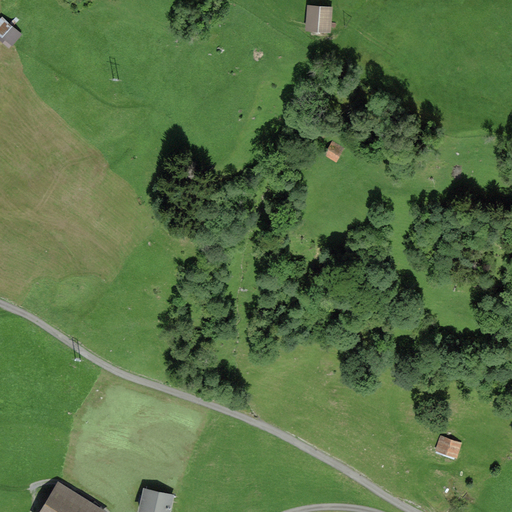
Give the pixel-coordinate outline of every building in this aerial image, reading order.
[(328,35),(330,6),(310,5),(307,33),(328,35)] [(22,34),(4,17),(0,20),(0,41),(8,49),(22,34)] [(340,152),(329,144),(320,158),(331,166),(340,152)] [(463,443),(441,435),(434,451),(457,459),(463,443)] [(97,511),(59,488),(44,511),(97,511)] [(167,511),(171,497),(145,491),(140,511),(167,511)]
